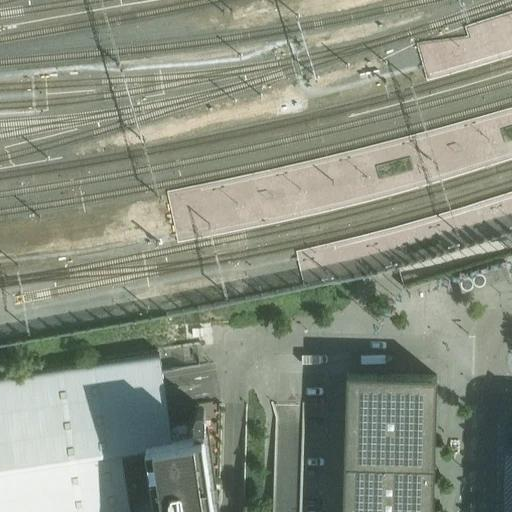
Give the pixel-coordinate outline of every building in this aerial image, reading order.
[(506,263),(458,277),(462,291),(510,276),(506,263)] [(0,511),(171,511),(160,437),(172,435),(160,352),(159,348),(0,371),(0,511)] [(434,511),(437,375),(347,373),(343,511),(434,511)] [(215,511),(202,426),(205,426),(206,413),(206,412),(205,410),(205,409),(204,409),(203,408),(202,408),(200,407),(199,408),(198,408),(197,409),(196,410),(196,411),(195,412),(195,432),(172,435),(160,437),(171,511),(215,511)] [(300,511),(301,471),(288,471),(277,470),(275,511),(300,511)]
